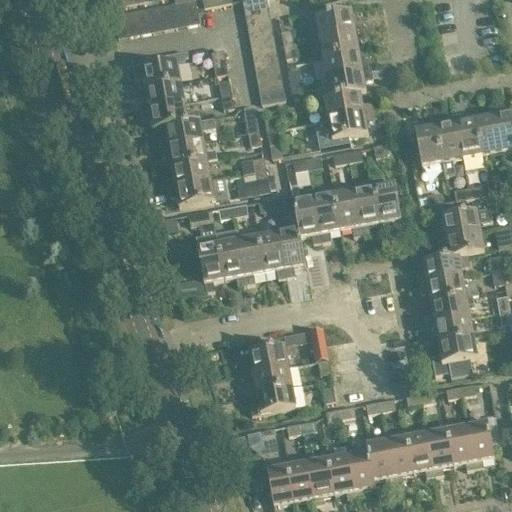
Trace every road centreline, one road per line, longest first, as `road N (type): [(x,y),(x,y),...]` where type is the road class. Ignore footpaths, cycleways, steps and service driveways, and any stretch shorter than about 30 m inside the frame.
road 1 (residential): [(149,346),(28,0)]
road 2 (residential): [(378,402),(365,333),(336,312),(149,346)]
road 3 (residential): [(205,511),(149,346)]
